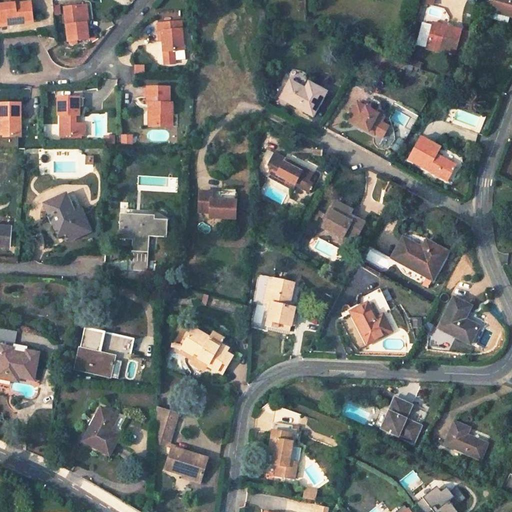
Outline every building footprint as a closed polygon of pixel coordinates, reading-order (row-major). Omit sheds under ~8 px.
[(511,0),(498,0),(495,14),(511,18),(511,0)] [(29,3),(0,6),(0,24),(12,23),(12,25),(31,24),(29,3)] [(79,8),(62,10),(65,42),(85,40),(84,24),(81,24),(79,8)] [(511,24),(511,18),(495,14),(493,20),(511,26),(511,24)] [(183,53),(180,24),(156,27),(157,37),(160,36),(161,45),(164,68),(174,68),(173,54),(183,53)] [(426,47),(440,51),(441,49),(455,53),(461,30),(447,26),(446,29),(432,25),(426,47)] [(420,63),(409,59),(407,65),(419,69),(420,63)] [(132,68),(132,77),(141,77),(141,68),(132,68)] [(306,92),(289,82),(280,99),(313,117),(327,93),(311,84),(306,92)] [(168,89),(145,89),(145,105),(150,105),(150,110),(149,110),(148,127),(168,127),(168,115),(171,115),(171,105),(168,105),(168,89)] [(57,116),(57,136),(78,136),(78,124),(72,124),(71,115),(75,115),(75,107),(75,98),(54,98),(54,116),(57,116)] [(385,119),(357,103),(347,121),(374,137),(385,119)] [(16,104),(0,104),(0,137),(14,138),(13,120),(16,121),(16,104)] [(103,136),(103,145),(112,145),(112,136),(103,136)] [(119,145),(130,145),(130,136),(119,136),(119,145)] [(441,150),(421,138),(408,160),(447,183),(457,167),(438,156),(441,150)] [(285,161),(283,164),(302,175),(303,171),(285,161)] [(310,184),(314,177),(303,171),(302,175),(283,164),(280,168),(274,165),(267,178),(292,192),(295,188),(308,196),(314,186),(310,184)] [(235,196),(210,194),(210,195),(210,203),(235,204),(235,196)] [(66,195),(44,206),(59,237),(68,233),(72,241),(93,231),(85,215),(77,218),(75,213),(66,195)] [(210,195),(199,195),(198,215),(209,215),(209,220),(234,222),(235,204),(210,203),(210,195)] [(353,213),(336,203),(322,229),(354,246),(366,224),(351,216),(353,213)] [(82,209),(75,213),(77,218),(85,215),(82,209)] [(169,218),(122,216),(121,237),(136,239),(135,251),(150,252),(151,236),(167,237),(169,218)] [(0,247),(7,248),(8,231),(0,230),(0,247)] [(451,257),(411,235),(396,262),(436,284),(451,257)] [(135,251),(134,271),(149,271),(150,252),(135,251)] [(289,307),(293,284),(281,282),(281,286),(271,284),(267,304),(270,304),(265,327),(291,331),(295,308),(289,307)] [(474,310),(457,301),(440,331),(471,348),(480,332),(467,325),(474,310)] [(367,303),(350,312),(367,344),(391,332),(383,314),(375,318),(367,303)] [(0,329),(0,341),(13,342),(14,331),(0,329)] [(193,330),(191,333),(207,343),(209,340),(193,330)] [(224,341),(212,334),(209,340),(207,343),(191,333),(180,350),(194,358),(208,367),(207,368),(217,374),(222,366),(226,369),(233,359),(226,356),(229,352),(220,347),(224,341)] [(37,353),(0,345),(0,372),(17,376),(32,380),(37,353)] [(113,358),(79,350),(75,369),(108,377),(113,358)] [(194,358),(190,364),(204,374),(207,368),(208,367),(194,358)] [(0,372),(0,377),(16,381),(17,376),(0,372)] [(428,412),(396,398),(382,431),(414,445),(428,412)] [(155,440),(167,443),(168,441),(177,411),(156,405),(155,440)] [(118,417),(101,407),(82,440),(108,455),(119,436),(111,431),(118,417)] [(471,429),(455,423),(446,445),(482,459),(488,444),(468,436),(471,429)] [(291,443),(293,427),(272,424),(271,431),(276,432),(275,440),(269,439),(268,450),(274,451),(272,464),(277,465),(275,476),(294,480),(297,463),(291,462),(294,443),(291,443)] [(200,479),(207,455),(182,448),(170,444),(164,468),(182,473),(200,479)] [(182,473),(181,476),(199,482),(200,479),(182,473)] [(511,476),(508,475),(503,486),(511,489),(511,476)] [(425,503),(423,500),(437,489),(436,487),(414,503),(419,509),(425,503)] [(456,511),(453,508),(464,498),(455,487),(449,492),(445,487),(440,492),(437,489),(423,500),(425,503),(419,509),(421,511),(429,511),(431,511),(432,511),(456,511)] [(315,492),(303,489),(302,498),(313,501),(315,492)]
